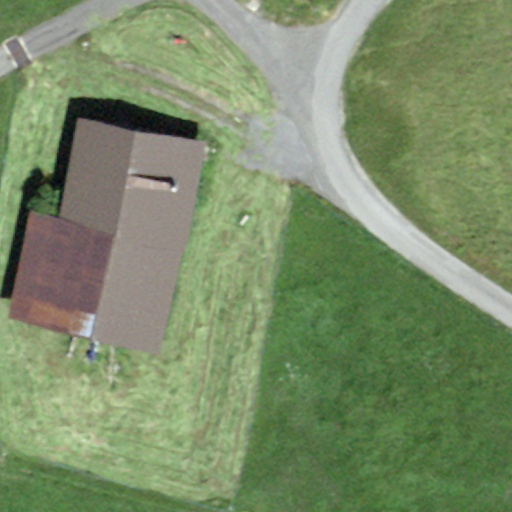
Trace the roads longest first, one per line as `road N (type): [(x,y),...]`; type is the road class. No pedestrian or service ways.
road 1 (unclassified): [(511,313),(378,217),(339,178),(298,106),(212,0)]
road 2 (unclassified): [(0,62),(114,0)]
road 3 (track): [(298,106),(370,0)]
